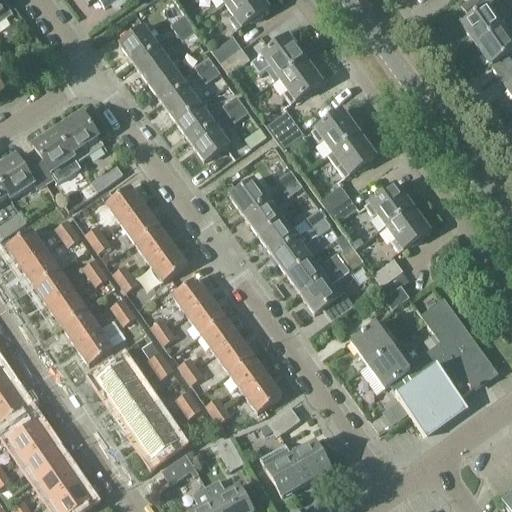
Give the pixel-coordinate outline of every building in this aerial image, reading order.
[(0,0),(0,26),(13,18),(0,0)] [(95,1),(104,13),(117,4),(121,10),(135,0),(80,0),(86,7),(95,1)] [(218,0),(225,9),(236,0),(218,0)] [(267,14),(257,0),(236,0),(225,9),(234,21),(229,24),(237,35),(267,14)] [(476,0),(471,4),(464,9),(463,7),(461,9),(470,21),(461,27),(475,48),(502,29),(488,9),(501,0),(507,0),(509,2),(511,0),(476,0)] [(172,30),(178,38),(191,28),(185,20),(172,30)] [(511,21),(502,29),(475,48),(490,70),(511,54),(511,21)] [(178,38),(184,46),(197,37),(197,36),(191,28),(178,38)] [(120,50),(132,67),(157,50),(144,32),(120,50)] [(212,56),(221,68),(241,53),(233,41),(212,56)] [(304,65),(287,42),(251,68),(259,79),(265,74),(274,86),(279,83),(304,65)] [(132,67),(145,85),(170,68),(157,50),(132,67)] [(249,64),(241,53),(221,68),(228,79),(249,64)] [(195,73),(201,81),(215,70),(209,62),(195,73)] [(321,88),(304,65),(279,83),(287,95),(282,99),(290,109),(321,88)] [(145,85),(160,107),(185,89),(170,68),(145,85)] [(201,81),(207,89),(220,79),(221,78),(215,70),(201,81)] [(160,107),(175,127),(200,109),(185,89),(160,107)] [(223,112),(229,120),(243,109),(237,101),(223,112)] [(175,127),(190,148),(215,130),(200,109),(175,127)] [(229,120),(234,128),(248,118),(249,117),(243,109),(229,120)] [(266,130),(275,143),(296,128),(287,115),(266,130)] [(341,116),(311,138),(318,149),(324,145),(332,157),(358,139),(341,116)] [(74,162),(77,167),(104,150),(82,118),(55,136),(71,159),(74,162)] [(303,138),(296,128),(275,143),(282,152),(303,138)] [(190,148),(205,168),(229,150),(215,130),(190,148)] [(266,143),(260,134),(245,145),(251,153),(266,143)] [(71,159),(55,136),(32,151),(35,155),(26,161),(44,188),(53,182),(51,178),(74,162),(71,159)] [(375,162),(358,139),(328,161),(344,184),(375,162)] [(36,193),(44,188),(26,161),(19,166),(16,161),(0,171),(0,188),(8,200),(9,203),(32,188),(36,193)] [(121,179),(115,170),(91,188),(97,197),(121,179)] [(295,185),(296,184),(291,177),(277,187),(283,194),(295,185)] [(295,185),(283,194),(289,203),(302,193),(296,184),(295,185)] [(251,217),(268,205),(254,185),(230,203),(244,222),(251,217)] [(320,205),(328,216),(349,201),(341,190),(320,205)] [(377,220),(386,232),(412,213),(395,190),(365,212),(373,223),(377,220)] [(104,209),(119,229),(143,211),(128,191),(104,209)] [(357,212),(349,201),(328,216),(336,227),(357,212)] [(282,224),(268,205),(251,217),(244,222),(258,242),(264,238),(282,225),(283,224),(282,224)] [(119,229),(134,249),(158,232),(143,211),(119,229)] [(428,236),(412,213),(386,232),(395,244),(390,248),(398,258),(428,236)] [(305,225),(310,233),(324,223),(318,216),(305,225)] [(25,227),(19,218),(0,230),(0,241),(1,243),(25,227)] [(330,232),(324,223),(310,233),(317,241),(330,232)] [(61,243),(62,243),(74,234),(68,225),(55,234),(61,243)] [(296,244),(282,225),(264,238),(258,242),(272,261),(294,245),(296,244)] [(92,248),(105,238),(100,230),(86,240),(92,248)] [(134,249),(147,267),(171,249),(158,232),(134,249)] [(19,270),(43,253),(30,234),(6,251),(19,270)] [(68,253),(81,244),(74,234),(62,243),(68,253)] [(294,245),(272,261),(286,281),(310,263),(302,252),(313,244),(307,236),(296,244),(294,245)] [(112,249),(105,238),(92,248),(99,258),(112,249)] [(161,287),(186,270),(171,249),(147,267),(161,287)] [(338,261),(344,269),(350,264),(357,259),(352,251),(338,261)] [(32,289),(56,272),(43,253),(19,270),(32,289)] [(363,267),(357,259),(350,264),(344,269),(349,277),(363,267)] [(318,275),(310,263),(286,281),(300,301),(325,283),(344,269),(338,261),(318,275)] [(378,276),(388,287),(406,274),(397,262),(378,276)] [(88,283),(100,275),(95,266),(82,274),(88,283)] [(325,283),(300,301),(315,320),(323,314),(332,327),(354,312),(344,298),(338,302),(331,291),(349,277),(344,269),(325,283)] [(46,310),(71,293),(56,272),(32,289),(46,310)] [(119,290),(131,281),(125,272),(113,281),(119,290)] [(100,275),(88,283),(95,295),(107,286),(100,275)] [(131,281),(119,290),(126,300),(138,293),(131,281)] [(171,299),(186,320),(210,303),(195,282),(171,299)] [(59,329),(84,312),(71,293),(46,310),(59,329)] [(408,304),(400,293),(383,304),(391,316),(408,304)] [(186,320),(201,340),(225,323),(210,303),(186,320)] [(116,324),(129,315),(123,306),(110,316),(116,324)] [(73,348),(97,331),(84,312),(59,329),(73,348)] [(440,312),(431,318),(423,324),(440,347),(417,364),(428,378),(416,386),(399,399),(427,437),(469,407),(464,400),(478,390),(472,382),(484,374),(483,372),(486,370),(481,364),(482,364),(479,361),(480,360),(470,346),(469,347),(460,335),(462,333),(452,319),(450,321),(443,312),(441,313),(440,312)] [(129,315),(116,324),(124,335),(137,326),(129,315)] [(201,340),(214,359),(238,342),(225,323),(201,340)] [(150,333),(156,343),(168,335),(161,325),(150,333)] [(367,371),(392,352),(376,329),(350,347),(367,371)] [(88,370),(112,353),(97,331),(73,348),(88,370)] [(168,335),(156,343),(164,354),(176,345),(168,335)] [(214,359),(229,379),(253,362),(238,342),(214,359)] [(392,352),(367,371),(384,394),(409,376),(416,386),(428,378),(417,364),(406,371),(392,352)] [(148,368),(155,378),(166,369),(159,360),(148,368)] [(229,379),(244,400),(268,383),(253,362),(229,379)] [(184,383),(197,375),(191,366),(178,375),(184,383)] [(96,384),(110,404),(135,387),(122,367),(96,384)] [(166,369),(155,378),(162,388),(174,379),(166,369)] [(0,404),(13,396),(0,375),(0,404)] [(197,375),(184,383),(191,393),(203,384),(197,375)] [(244,400),(257,418),(281,401),(268,383),(244,400)] [(110,404),(123,424),(148,407),(135,387),(110,404)] [(0,404),(0,428),(0,430),(25,413),(13,396),(0,404)] [(183,415),(195,406),(188,397),(176,406),(183,415)] [(211,422),(224,412),(218,404),(205,413),(211,422)] [(202,415),(195,406),(183,415),(190,424),(202,415)] [(123,424),(136,443),(161,426),(162,428),(171,422),(164,412),(156,418),(148,407),(123,424)] [(231,422),(224,412),(211,422),(218,432),(231,422)] [(288,413),(266,430),(276,442),(298,426),(288,413)] [(10,443),(24,463),(48,447),(34,426),(10,443)] [(136,443),(151,465),(176,448),(162,428),(161,426),(136,443)] [(243,468),(229,443),(210,450),(214,457),(217,456),(229,476),(243,468)] [(24,463),(36,481),(61,465),(48,447),(24,463)] [(313,447),(290,460),(284,449),(258,463),(280,502),(329,475),(313,447)] [(194,474),(185,460),(161,476),(170,490),(194,474)] [(36,481),(50,501),(74,485),(61,465),(36,481)] [(0,492),(11,485),(5,475),(0,478),(0,492)] [(50,501),(57,511),(80,511),(89,507),(74,485),(50,501)] [(205,493),(215,511),(248,511),(236,491),(225,497),(219,485),(205,493)] [(215,511),(205,493),(191,500),(197,511),(215,511)] [(511,511),(511,496),(501,504),(506,511),(511,511)]
